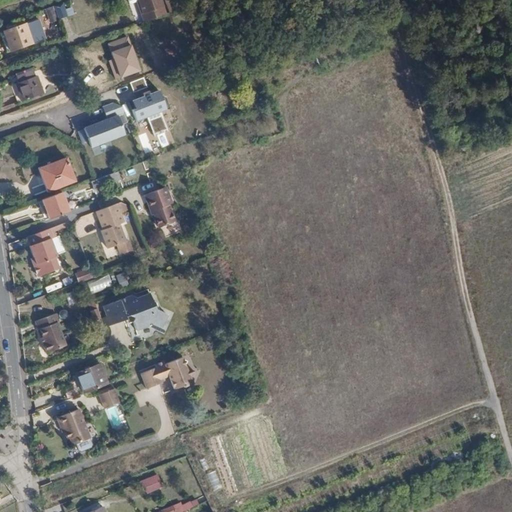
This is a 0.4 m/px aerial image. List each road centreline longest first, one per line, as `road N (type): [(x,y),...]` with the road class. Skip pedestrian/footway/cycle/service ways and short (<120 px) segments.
road 1 (track): [(392,0),(511,455)]
road 2 (track): [(495,401),(447,412),(233,498),(220,495)]
road 3 (residential): [(23,466),(0,272)]
